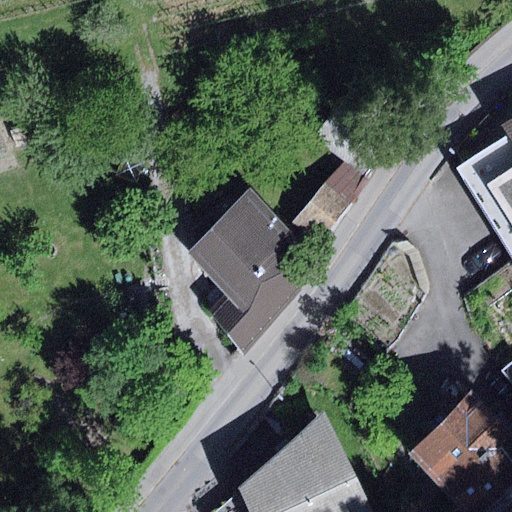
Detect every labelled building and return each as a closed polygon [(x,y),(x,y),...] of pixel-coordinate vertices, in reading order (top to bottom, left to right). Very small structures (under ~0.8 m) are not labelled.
[(346,98),(316,139),(349,164),(380,123),(346,98)] [(508,135),(455,170),(511,256),(511,121),(503,127),(508,135)] [(296,221),(317,240),(367,185),(346,167),(296,221)] [(212,319),(244,359),(305,290),(281,266),(304,243),(252,190),(187,253),(232,299),(212,319)] [(511,439),(499,452),(511,465),(511,362),(502,371),(511,383),(511,439)] [(511,439),(511,438),(473,395),(410,452),(465,511),(511,511),(511,465),(499,452),(511,439)] [(370,511),(327,409),(241,488),(251,511),(370,511)]
